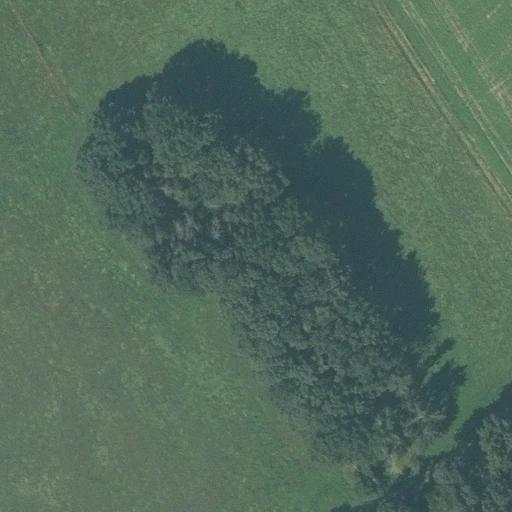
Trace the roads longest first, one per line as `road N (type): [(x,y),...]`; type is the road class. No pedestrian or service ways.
road 1 (track): [(511,210),(371,0)]
road 2 (track): [(511,415),(376,511)]
